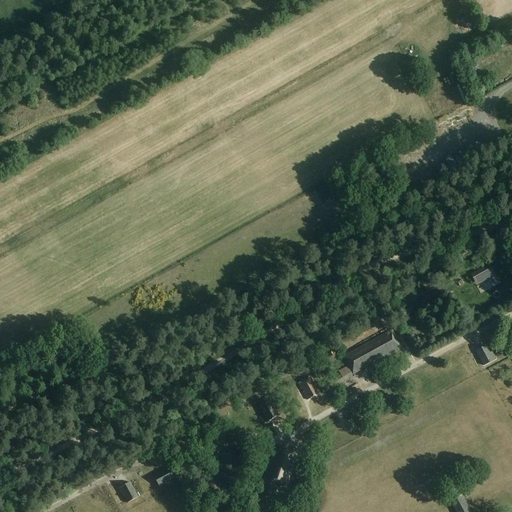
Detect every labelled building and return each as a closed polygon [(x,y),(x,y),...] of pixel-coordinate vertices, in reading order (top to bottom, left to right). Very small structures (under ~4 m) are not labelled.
[(339,194),(332,181),(315,190),(322,202),(339,194)] [(495,276),(490,265),(471,275),(476,285),(495,276)] [(402,349),(391,329),(343,356),(354,376),(402,349)] [(490,353),(487,346),(476,351),(483,366),(496,359),(492,351),(490,353)] [(320,394),(311,377),(299,384),(308,400),(320,394)] [(278,416),(271,402),(261,407),(268,421),(278,416)] [(356,428),(353,420),(345,423),(349,431),(356,428)] [(293,454),(274,449),(261,495),(270,497),(274,483),(281,485),(280,487),(286,489),(292,469),(289,468),(293,454)] [(138,497),(131,483),(119,490),(126,503),(138,497)] [(469,510),(462,496),(451,502),(455,511),(472,511),(471,509),(469,510)]
